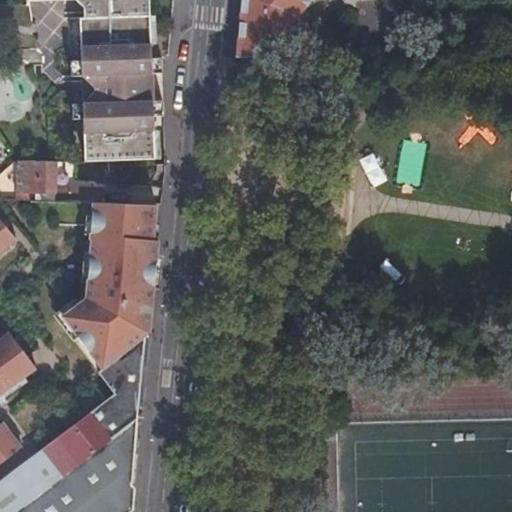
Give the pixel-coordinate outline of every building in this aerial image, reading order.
[(148,0),(29,0),(30,1),(40,0),(91,0),(83,7),(83,20),(78,20),(81,60),(81,77),(83,104),(84,119),(86,160),(156,156),(154,116),(153,101),(152,72),(151,58),(148,0)] [(239,0),(234,57),(316,54),(313,13),(327,0),(239,0)] [(161,57),(151,58),(152,72),(162,72),(161,57)] [(70,78),(81,77),(81,60),(69,61),(70,78)] [(163,100),(153,101),(154,116),(164,115),(163,100)] [(73,119),(84,119),(83,104),(72,105),(73,119)] [(94,201),(104,201),(104,188),(55,187),(55,161),(18,161),(17,199),(94,201)] [(94,201),(86,296),(62,314),(103,367),(142,336),(149,331),(144,324),(146,303),(152,304),(158,239),(153,238),(157,203),(104,201),(94,201)] [(0,224),(0,252),(14,240),(0,224)] [(0,511),(11,511),(112,437),(101,422),(116,411),(135,416),(138,389),(140,368),(143,338),(142,336),(103,367),(98,370),(115,394),(0,480),(0,511)] [(149,340),(143,338),(140,368),(146,365),(149,340)] [(0,366),(0,393),(13,384),(0,366)] [(141,414),(144,391),(138,389),(135,416),(116,411),(101,422),(112,437),(139,416),(141,414)] [(112,437),(11,511),(130,511),(133,510),(135,488),(133,482),(139,416),(112,437)] [(5,421),(0,424),(0,463),(23,446),(5,421)]
